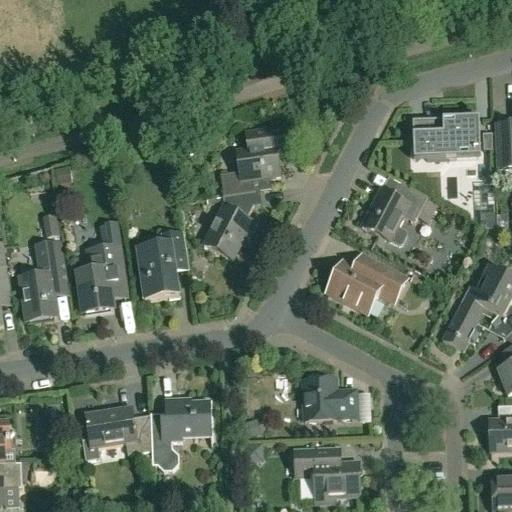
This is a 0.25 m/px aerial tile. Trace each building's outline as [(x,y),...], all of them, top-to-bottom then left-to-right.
[(479,121),(476,121),(432,123),(433,142),(413,143),(414,163),(481,160),(479,121)] [(511,126),(497,127),(499,173),(511,171),(511,126)] [(221,179),(224,201),(253,196),(251,182),(262,181),(262,183),(280,180),(277,159),(289,157),(285,131),(245,137),(248,153),(236,155),(239,176),(221,179)] [(482,136),(483,153),(493,152),(492,136),(482,136)] [(402,220),(414,226),(427,201),(412,193),(405,206),(381,193),(362,230),(389,244),(390,243),(398,247),(401,246),(406,238),(405,234),(397,230),(402,220)] [(260,195),(253,196),(224,201),(223,201),(224,211),(204,249),(232,264),(245,239),(248,241),(255,228),(247,223),(253,210),(262,209),(260,195)] [(496,218),(497,236),(509,242),(508,218),(496,218)] [(79,279),(83,305),(85,318),(112,314),(110,298),(125,295),(114,228),(99,230),(103,254),(89,256),(92,277),(79,279)] [(189,274),(183,235),(161,239),(163,251),(137,255),(145,305),(179,300),(175,276),(189,274)] [(0,327),(0,311),(12,310),(3,245),(0,245),(0,330),(1,331),(0,327)] [(21,283),(24,305),(27,327),(56,322),(52,293),(66,291),(59,247),(37,250),(41,280),(21,283)] [(326,296),(343,305),(366,317),(378,295),(394,303),(404,283),(360,260),(353,273),(341,267),(326,296)] [(511,335),(511,309),(511,306),(511,283),(488,271),(475,295),(469,292),(463,305),(441,345),(463,357),(467,348),(474,351),(483,333),(477,330),(483,319),(498,327),(494,334),(502,342),(501,344),(502,345),(511,336),(511,335)] [(511,368),(498,374),(509,400),(511,398),(511,368)] [(337,422),(356,421),(356,396),(336,396),(335,384),(303,385),(305,426),(337,424),(337,422)] [(152,418),(152,420),(152,426),(153,456),(154,470),(158,470),(165,476),(174,475),(180,469),(179,460),(172,454),(172,446),(182,446),(182,443),(212,442),(211,406),(180,407),(180,403),(165,404),(165,417),(152,418)] [(152,420),(151,421),(134,423),(133,412),(85,419),(89,444),(83,445),(86,465),(100,463),(98,451),(126,447),(128,460),(153,456),(152,426),(152,420)] [(511,424),(489,425),(490,456),(511,454),(511,424)] [(0,468),(2,468),(1,454),(9,453),(9,449),(15,440),(8,431),(8,426),(0,426),(0,468)] [(358,468),(342,468),(341,454),(295,456),(296,481),(314,481),(315,507),(336,506),(335,499),(360,498),(359,482),(362,479),(362,471),(358,468)] [(22,467),(2,468),(0,468),(0,511),(2,511),(1,493),(23,492),(22,467)] [(511,511),(511,483),(491,484),(492,511),(511,511)]
